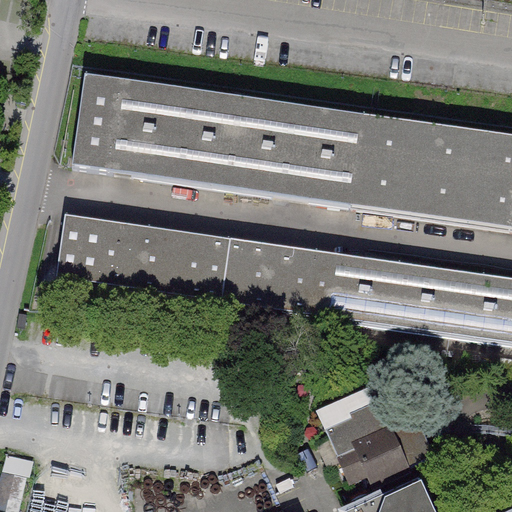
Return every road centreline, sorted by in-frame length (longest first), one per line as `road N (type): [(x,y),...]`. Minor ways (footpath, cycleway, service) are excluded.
road 1 (residential): [(511,56),(155,0)]
road 2 (residential): [(0,333),(70,0)]
